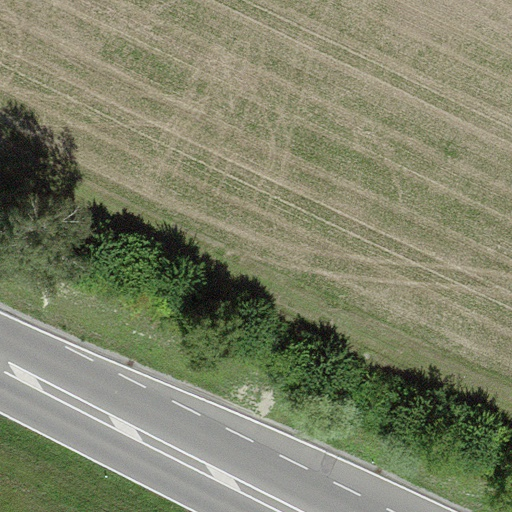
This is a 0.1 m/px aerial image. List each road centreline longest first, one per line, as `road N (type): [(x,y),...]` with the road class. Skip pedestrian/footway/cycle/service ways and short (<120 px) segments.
road 1 (tertiary): [(422,511),(294,451),(81,404)]
road 2 (primary): [(286,511),(81,404)]
